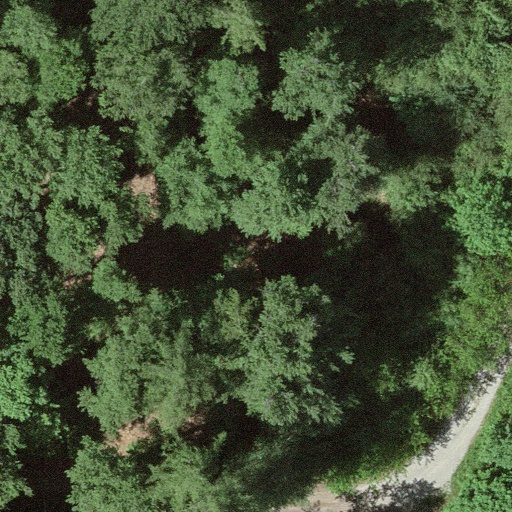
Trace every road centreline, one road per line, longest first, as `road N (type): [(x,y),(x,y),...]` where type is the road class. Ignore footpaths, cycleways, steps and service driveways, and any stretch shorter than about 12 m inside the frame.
road 1 (track): [(427,511),(0,475)]
road 2 (track): [(420,509),(511,334)]
